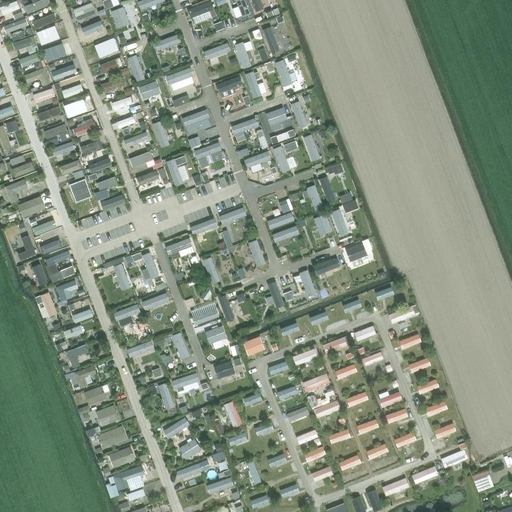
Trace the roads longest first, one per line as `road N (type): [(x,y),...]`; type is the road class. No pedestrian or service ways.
road 1 (unknown): [(314,511),(263,374),(375,325),(386,336)]
road 2 (unknown): [(386,336),(429,466),(324,511)]
road 3 (unknown): [(62,0),(145,220)]
road 4 (unknown): [(155,240),(219,392)]
